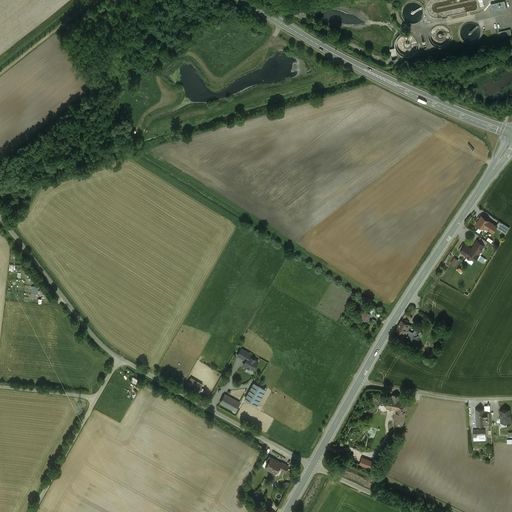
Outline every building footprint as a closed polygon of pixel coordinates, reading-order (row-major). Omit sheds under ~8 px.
[(504,1),(490,5),(492,13),(506,10),(504,1)] [(489,221),(481,216),(476,224),(484,229),(483,230),(487,233),(488,230),(492,233),(497,227),(489,221)] [(509,228),(499,221),(496,225),(498,226),(498,228),(500,230),(501,231),(505,234),(508,230),(509,228)] [(471,250),(478,254),(484,245),(477,241),(471,250)] [(479,255),(478,254),(471,250),(465,245),(461,252),(467,256),(467,257),(470,259),(471,258),(474,261),(479,255)] [(32,286),(30,298),(37,299),(38,288),(37,287),(32,286)] [(370,309),(377,312),(376,314),(379,316),(382,311),(372,306),(370,309)] [(371,314),(364,310),(360,318),(367,321),(371,314)] [(409,325),(401,321),(395,331),(402,335),(407,338),(411,340),(411,341),(415,343),(421,338),(422,335),(421,332),(417,330),(414,331),(413,333),(408,330),(408,331),(406,330),(409,325)] [(439,336),(433,333),(427,342),(435,347),(433,349),(438,351),(444,339),(439,336)] [(241,349),(237,356),(243,359),(246,354),(247,352),(241,349)] [(255,360),(249,356),(246,354),(243,359),(245,361),(243,365),(252,370),(255,366),(256,366),(257,364),(257,363),(257,362),(254,360),(255,360)] [(188,384),(190,385),(192,381),(194,383),(193,386),(199,390),(202,383),(193,379),(193,380),(190,379),(188,384)] [(265,389),(254,383),(254,384),(251,389),(248,394),(247,395),(248,395),(245,399),(256,405),(265,389)] [(239,403),(224,395),(220,403),(235,411),(239,403)] [(399,397),(393,395),(392,398),(388,397),(387,407),(397,409),(394,423),(402,424),(406,405),(399,399),(399,397)] [(484,408),(476,409),(476,418),(479,418),(479,425),(488,424),(487,411),(484,412),(484,408)] [(510,409),(500,410),(501,422),(511,421),(511,416),(510,416),(510,409)] [(485,429),(473,430),(473,437),(476,437),(477,440),(485,440),(485,429)] [(274,460),(269,457),(267,461),(268,462),(265,468),(275,473),(278,468),(285,472),(288,466),(282,463),(281,464),(277,461),(275,460),(274,460)] [(373,462),(362,458),(360,464),(365,466),(371,468),(373,462)]
